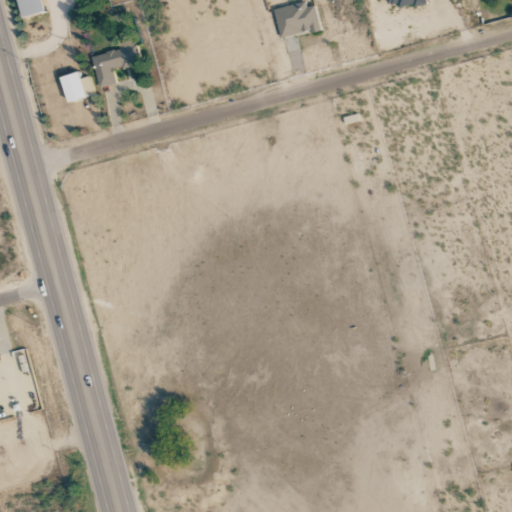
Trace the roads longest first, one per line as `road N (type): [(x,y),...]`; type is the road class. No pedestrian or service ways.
road 1 (residential): [(511,37),(29,166)]
road 2 (secondary): [(122,511),(0,62)]
